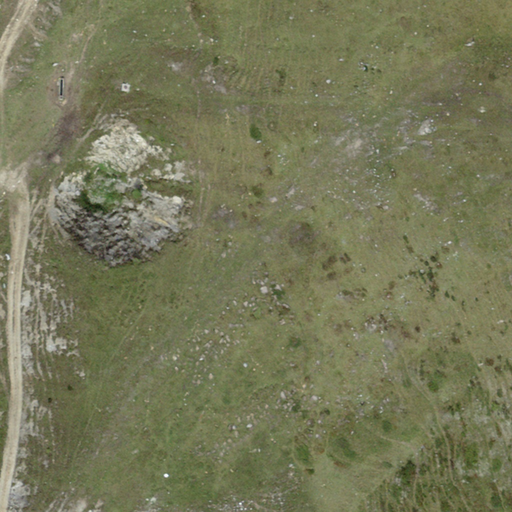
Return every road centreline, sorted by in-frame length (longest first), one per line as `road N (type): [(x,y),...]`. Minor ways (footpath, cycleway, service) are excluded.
road 1 (track): [(0,182),(19,202),(0,480)]
road 2 (track): [(31,0),(15,30),(0,177)]
